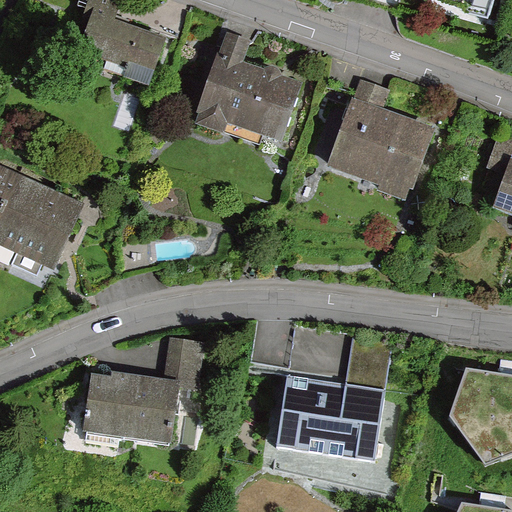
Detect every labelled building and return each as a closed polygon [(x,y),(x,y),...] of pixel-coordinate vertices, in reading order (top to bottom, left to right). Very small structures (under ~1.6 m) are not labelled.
[(122,0),(90,0),(86,16),(85,16),(68,69),(152,95),(168,41),(115,25),(122,0)] [(314,94),(245,70),(254,47),(225,35),(204,90),(205,91),(194,122),(293,156),(314,94)] [(437,129),(359,99),(330,174),(408,204),(437,129)] [(502,200),(497,213),(511,217),(511,140),(500,136),(480,192),(502,200)] [(87,209),(0,165),(0,252),(53,279),(87,209)] [(91,370),(83,437),(179,449),(186,395),(201,397),(208,339),(171,334),(165,379),(91,370)] [(449,416),(485,466),(511,454),(511,374),(511,375),(466,368),(449,416)] [(385,391),(287,377),(276,449),(374,463),(385,391)] [(511,511),(511,509),(489,507),(462,503),(457,511),(511,511)]
